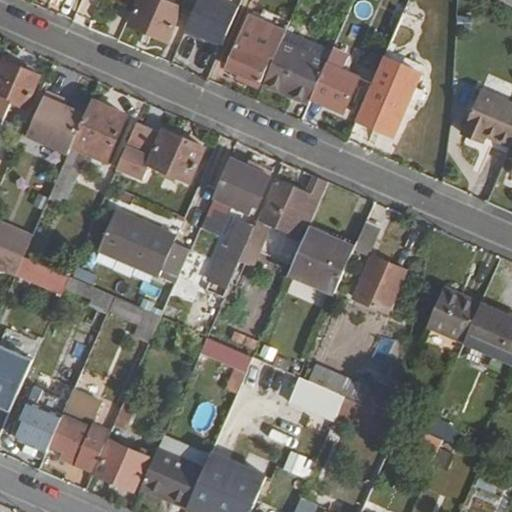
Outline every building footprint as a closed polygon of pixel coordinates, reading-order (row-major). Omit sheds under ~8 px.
[(141,0),(131,23),(168,40),(186,0),(171,0),(170,2),(166,0),(141,0)] [(218,48),(235,7),(217,0),(191,0),(178,32),(218,48)] [(511,0),(492,0),(511,8),(511,0)] [(252,12),(228,66),(261,81),(275,50),(277,51),(282,39),(288,27),(252,12)] [(404,12),(359,113),(396,129),(411,94),(388,83),(417,17),(404,12)] [(284,40),(328,59),(331,50),(288,31),(284,40)] [(277,51),(263,82),(310,103),(313,96),(328,62),(329,59),(328,59),(284,40),(282,39),(277,51)] [(6,58),(0,72),(0,93),(28,106),(43,74),(6,58)] [(328,62),(313,96),(345,110),(360,76),(328,62)] [(511,144),(511,102),(481,89),(462,133),(509,153),(511,144)] [(52,91),(32,135),(69,151),(86,113),(70,106),(64,103),(67,97),(52,91)] [(67,97),(64,103),(70,106),(73,99),(67,97)] [(92,99),(72,144),(107,159),(127,115),(92,99)] [(138,120),(123,152),(190,181),(205,147),(165,128),(163,131),(138,120)] [(232,157),(214,197),(249,212),(258,194),(262,196),(272,174),(261,169),(263,164),(250,158),(249,163),(232,157)] [(64,163),(49,198),(65,205),(81,170),(64,163)] [(254,226),(240,259),(252,265),(269,226),(263,224),(265,220),(306,236),(309,228),(330,181),(314,174),(307,192),(278,180),(260,219),(258,218),(254,226)] [(111,220),(135,230),(139,222),(114,211),(111,220)] [(111,220),(98,249),(160,275),(161,272),(178,278),(190,252),(174,244),(176,238),(139,222),(135,230),(111,220)] [(217,263),(209,279),(227,287),(240,259),(254,226),(240,220),(227,247),(221,245),(214,261),(217,263)] [(368,220),(356,248),(370,254),(383,226),(368,220)] [(306,236),(290,272),(337,292),(356,248),(309,228),(306,236)] [(1,245),(0,247),(0,266),(15,273),(17,268),(24,255),(1,245)] [(17,268),(57,285),(63,272),(24,255),(17,268)] [(375,256),(357,297),(389,311),(407,269),(375,256)] [(93,296),(90,304),(109,312),(116,295),(69,274),(65,284),(93,296)] [(448,285),(431,325),(466,340),(483,300),(448,285)] [(511,313),(483,300),(466,340),(511,360),(511,313)] [(128,318),(155,330),(161,315),(134,303),(128,318)] [(31,355),(15,347),(19,337),(5,331),(0,341),(0,348),(29,361),(31,355)] [(232,369),(223,391),(234,396),(249,359),(205,341),(199,356),(232,369)] [(0,350),(0,432),(27,361),(0,350)] [(319,365),(313,381),(345,395),(394,417),(398,399),(319,365)] [(36,387),(22,416),(26,417),(16,438),(49,452),(53,444),(75,390),(84,370),(76,366),(62,398),(36,387)] [(296,390),(339,409),(345,395),(313,381),(302,376),(296,390)] [(131,387),(112,432),(109,441),(112,442),(99,474),(133,488),(147,456),(121,445),(143,392),(131,387)] [(75,390),(53,444),(67,451),(64,456),(96,470),(109,441),(112,432),(94,424),(103,402),(75,390)] [(339,409),(398,434),(404,420),(394,417),(345,395),(339,409)] [(449,441),(454,425),(433,418),(428,434),(449,441)] [(404,420),(398,434),(404,437),(407,422),(404,420)] [(157,452),(142,489),(187,508),(199,482),(203,471),(157,452)] [(287,453),(283,474),(308,478),(312,458),(287,453)] [(199,482),(187,508),(186,511),(187,511),(207,511),(217,490),(199,482)] [(231,511),(261,511),(240,502),(242,499),(238,498),(225,492),(219,506),(222,508),(231,511)]
